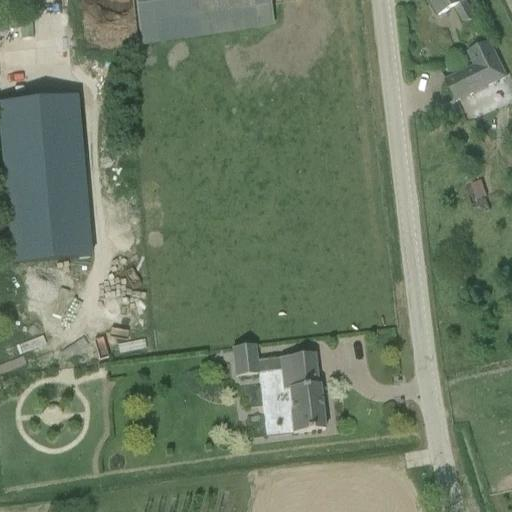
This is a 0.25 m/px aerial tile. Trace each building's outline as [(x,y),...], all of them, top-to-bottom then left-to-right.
[(0,0),(0,16),(11,16),(10,3),(33,1),(33,0),(0,0)] [(181,0),(137,0),(144,44),(187,38),(181,0)] [(464,0),(428,0),(437,16),(453,7),(462,26),(475,20),(465,1),(464,0)] [(507,79),(490,43),(466,53),(472,67),(444,81),(454,103),(507,79)] [(75,97),(0,103),(0,147),(11,265),(90,258),(75,97)] [(468,185),(474,201),(486,196),(480,180),(468,185)] [(256,347),(233,349),(236,378),(259,375),(256,347)] [(277,353),(285,447),(331,442),(321,347),(277,353)]
